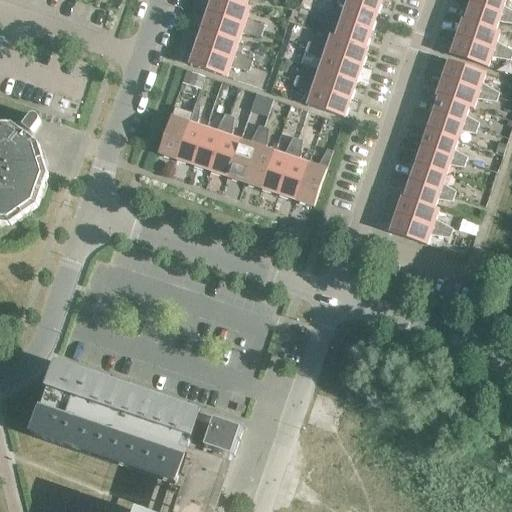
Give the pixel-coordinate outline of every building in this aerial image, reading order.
[(212,0),(207,14),(263,33),(264,28),(247,19),(251,9),(246,7),(246,8),(221,0),(212,0)] [(264,0),(221,0),(246,8),(246,7),(248,0),(254,0),(264,1),(264,0)] [(382,0),(348,0),(347,5),(378,15),(382,0)] [(506,0),(472,0),(471,5),(511,18),(511,11),(504,7),(506,0)] [(378,15),(347,5),(344,14),(329,12),(327,17),(372,32),(378,15)] [(511,18),(471,5),(465,21),(465,22),(495,32),(496,31),(498,23),(511,25),(511,18)] [(263,33),(207,14),(201,31),(239,44),(242,34),(261,38),(263,33)] [(372,32),(327,17),(325,23),(338,30),(336,38),(335,39),(366,49),(366,48),(372,32)] [(463,20),(457,38),(511,57),(511,51),(497,43),(500,33),(496,31),(495,32),(465,22),(465,21),(463,20)] [(239,44),(201,31),(196,48),(251,67),(253,62),(235,53),(239,44)] [(308,43),(307,48),(362,67),(368,49),(366,48),(366,49),(335,39),(336,38),(331,36),(328,47),(308,43)] [(511,58),(511,57),(457,38),(451,56),(488,69),(491,59),(511,62),(511,58)] [(251,67),(196,48),(189,66),(227,79),(230,68),(250,72),(251,67)] [(362,67),(307,48),(305,53),(322,62),(319,71),(356,84),(362,67)] [(486,75),(449,62),(443,80),(498,99),(500,94),(482,85),(486,75)] [(356,84),(319,71),(316,81),(297,77),(295,82),(351,101),(356,84)] [(188,72),(184,84),(200,90),(205,78),(188,72)] [(498,99),(443,80),(436,98),(439,98),(470,108),(469,109),(474,110),(477,100),(497,103),(498,99)] [(351,101),(295,82),(293,87),(311,96),(307,106),(345,119),(351,101)] [(439,98),(433,115),(478,130),(479,124),(466,117),(469,109),(470,108),(439,98)] [(182,121),(172,118),(159,155),(177,161),(196,105),(191,104),(182,121)] [(201,107),(196,105),(177,161),(194,167),(207,130),(197,126),(201,107)] [(478,130),(433,115),(427,132),(458,142),(461,133),(476,135),(478,130)] [(216,133),(207,130),(194,167),(211,173),(230,117),(225,116),(216,133)] [(31,119),(24,129),(20,126),(17,129),(13,126),(12,125),(0,125),(0,226),(10,227),(12,226),(37,208),(38,207),(48,178),(48,176),(39,146),(38,144),(35,142),(37,139),(33,135),(40,126),(40,125),(41,124),(41,123),(41,122),(40,121),(40,120),(39,119),(38,118),(37,118),(36,117),(35,117),(33,118),(32,118),(31,119)] [(235,119),(230,117),(211,173),(228,179),(241,141),(231,138),(235,119)] [(250,145),(241,141),(228,179),(245,184),(264,129),(259,127),(250,145)] [(269,130),(264,129),(245,184),(262,190),(275,153),(265,150),(269,130)] [(458,142),(427,132),(421,149),(466,164),(468,158),(455,151),(458,142)] [(284,156),(275,153),(262,190),(279,196),(298,140),(293,139),(284,156)] [(303,142),(298,140),(279,196),(296,202),(309,165),(299,161),(303,142)] [(499,143),(496,153),(503,155),(507,146),(499,143)] [(466,164),(421,149),(416,166),(446,176),(449,167),(464,169),(466,164)] [(318,168),(309,165),(296,202),(314,208),(333,152),(327,150),(318,168)] [(446,176),(416,166),(410,183),(454,198),(456,192),(443,185),(446,176)] [(410,183),(404,199),(404,200),(435,210),(435,209),(438,201),(452,203),(454,198),(410,183)] [(402,198),(396,216),(452,235),(453,230),(436,221),(439,211),(435,209),(435,210),(404,200),(404,199),(402,198)] [(452,235),(396,216),(390,234),(427,247),(431,236),(450,240),(452,235)] [(217,511),(233,467),(231,466),(243,431),(201,417),(202,414),(57,365),(32,437),(177,486),(186,462),(193,464),(177,511),(217,511)]
